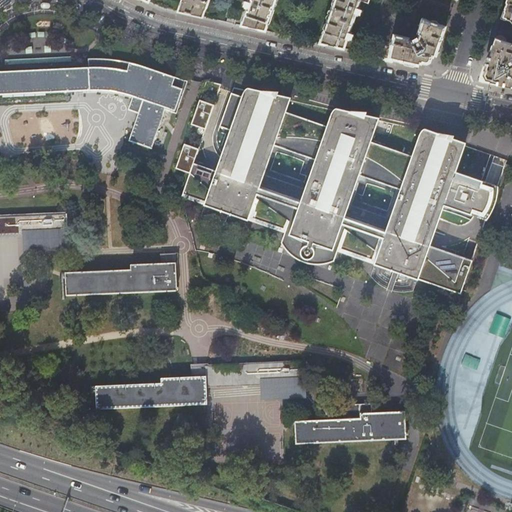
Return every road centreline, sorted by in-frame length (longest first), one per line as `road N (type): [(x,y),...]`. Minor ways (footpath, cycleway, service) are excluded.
road 1 (residential): [(451,93),(159,28),(91,0)]
road 2 (trunk): [(236,511),(7,462)]
road 3 (trunk): [(150,511),(7,462)]
